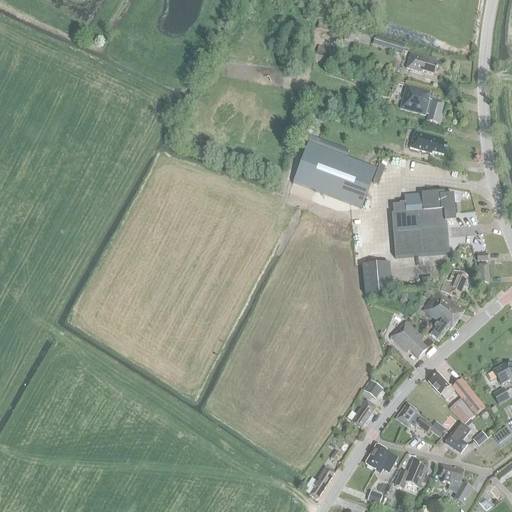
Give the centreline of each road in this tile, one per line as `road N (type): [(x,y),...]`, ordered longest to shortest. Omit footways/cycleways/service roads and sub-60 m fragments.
road 1 (tertiary): [(511,244),(485,136),(491,0)]
road 2 (tertiary): [(368,437),(438,356),(511,296)]
road 3 (residential): [(368,437),(488,472),(511,456)]
